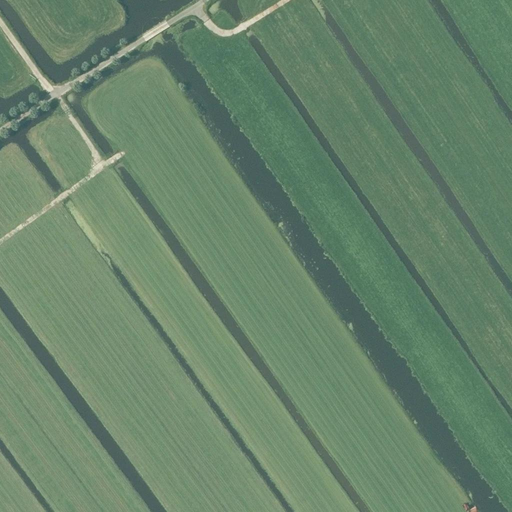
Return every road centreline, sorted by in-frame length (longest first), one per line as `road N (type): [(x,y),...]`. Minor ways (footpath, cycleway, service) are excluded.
road 1 (track): [(54,97),(206,0)]
road 2 (track): [(0,243),(123,154)]
